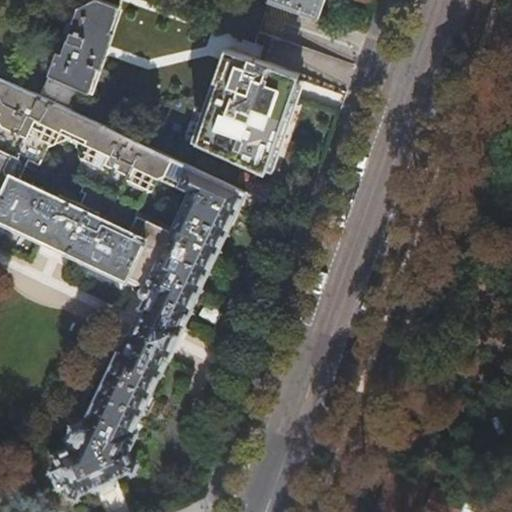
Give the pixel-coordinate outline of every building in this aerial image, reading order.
[(48,72),(88,91),(117,5),(105,0),(86,0),(76,5),(60,52),(55,50),(48,72)] [(275,0),(319,15),(324,0),(275,0)] [(197,138),(264,169),(281,124),(299,74),(229,48),(197,138)] [(105,114),(98,121),(121,132),(121,120),(123,120),(123,118),(119,117),(114,115),(110,113),(106,111),(104,112),(105,114)] [(244,189),(189,163),(179,183),(190,189),(164,244),(12,172),(0,197),(0,221),(139,287),(141,284),(147,287),(147,294),(142,306),(145,307),(131,338),(128,336),(121,350),(124,352),(92,423),(84,420),(79,421),(79,424),(74,426),(72,424),(69,426),(71,429),(68,434),(66,434),(66,438),(69,438),(72,444),(53,453),(58,466),(50,469),(58,487),(66,484),(72,495),(92,486),(93,488),(115,477),(115,476),(134,467),(127,451),(134,436),(135,437),(138,431),(133,428),(158,375),(160,376),(178,337),(193,307),(190,305),(244,189)] [(484,478),(493,464),(471,450),(462,464),(484,478)] [(426,511),(472,511),(476,499),(433,487),(426,511)]
